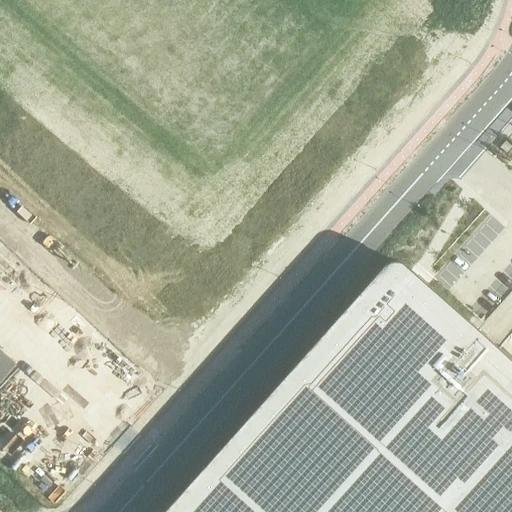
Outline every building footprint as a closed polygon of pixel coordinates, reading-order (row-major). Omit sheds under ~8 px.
[(211,0),(103,0),(51,59),(177,171),(277,57),(211,0)] [(299,0),(337,34),(366,0),(299,0)] [(508,155),(511,150),(511,145),(506,140),(499,147),(508,155)] [(511,511),(511,358),(507,354),(460,312),(413,270),(406,265),(404,263),(402,261),(399,261),(396,260),(394,260),(391,260),(388,261),(385,262),(383,264),(382,265),(380,267),(375,273),(364,285),(304,352),(230,435),(177,494),(161,511),(511,511)] [(0,382),(16,364),(0,349),(0,382)]
